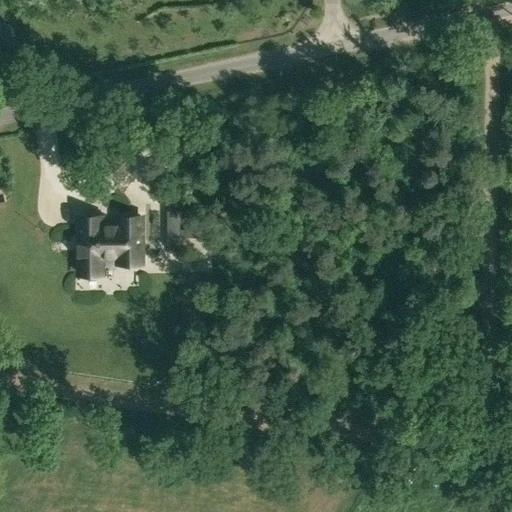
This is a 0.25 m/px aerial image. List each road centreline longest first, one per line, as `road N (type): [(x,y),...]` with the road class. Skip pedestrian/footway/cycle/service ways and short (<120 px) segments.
road 1 (unclassified): [(333,46),(0,116)]
road 2 (unclassified): [(511,7),(333,46)]
